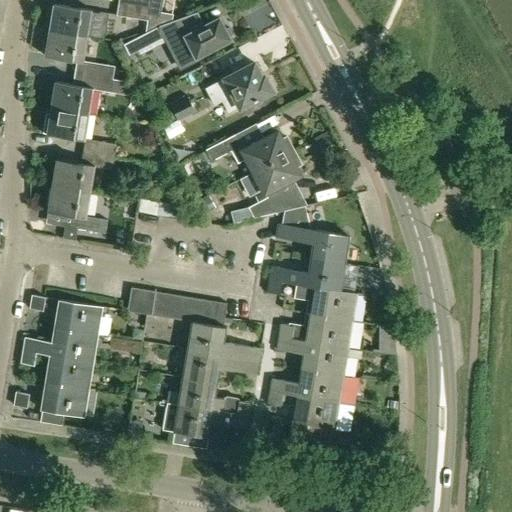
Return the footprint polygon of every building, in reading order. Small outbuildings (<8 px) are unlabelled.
[(119,0),(119,3),(149,8),(146,21),(144,34),(159,26),(172,21),(173,16),(161,13),(163,0),(119,0)] [(149,8),(119,3),(117,16),(146,21),(149,8)] [(48,30),(88,36),(92,11),(53,4),(48,30)] [(144,34),(126,43),(131,54),(140,49),(142,53),(167,40),(181,68),(198,59),(197,57),(231,39),(230,36),(233,35),(229,27),(226,29),(220,18),(205,26),(196,31),(188,15),(172,21),(159,26),(144,34)] [(84,60),(88,36),(48,30),(44,56),(83,63),(81,74),(113,79),(115,65),(84,60)] [(255,63),(207,89),(215,104),(222,101),(228,113),(239,107),(240,109),(273,92),(272,89),(273,86),(269,79),(266,78),(265,76),(262,77),(255,63)] [(54,81),(50,107),(89,114),(93,89),(111,92),(113,79),(81,74),(79,86),(54,81)] [(150,93),(156,89),(152,81),(145,85),(150,93)] [(171,106),(178,120),(197,111),(189,97),(171,106)] [(85,139),(89,114),(50,107),(49,113),(47,113),(43,134),(85,141),(83,152),(114,157),(117,144),(85,139)] [(246,158),(253,172),(294,150),(287,137),(282,139),(278,131),(242,150),(234,135),(205,150),(211,162),(231,151),(238,163),(246,158)] [(301,164),(294,150),(253,172),(267,198),(248,209),(232,212),(234,223),(254,219),(287,210),(276,188),(301,175),(297,166),(301,164)] [(52,185),(89,191),(93,168),(112,171),(114,157),(83,152),(81,165),(56,160),(52,185)] [(86,214),(89,191),(52,185),(47,212),(73,216),(72,226),(68,226),(65,239),(76,240),(78,229),(106,233),(108,218),(86,214)] [(203,213),(212,208),(206,198),(197,202),(203,213)] [(137,213),(168,218),(177,219),(179,205),(140,199),(137,213)] [(313,243),(311,258),(345,263),(349,236),(278,224),(276,237),(313,243)] [(340,291),(345,263),(311,258),(308,272),(272,266),(269,279),(282,281),(297,284),(340,291)] [(267,292),(280,294),(282,281),(269,279),(267,292)] [(312,300),(310,314),(353,321),(358,294),(340,291),(297,284),(295,297),(312,300)] [(127,311),(150,315),(155,292),(131,288),(127,311)] [(155,292),(150,315),(150,316),(163,318),(167,294),(155,292)] [(163,318),(175,320),(179,296),(167,294),(163,318)] [(45,297),(42,297),(32,295),(30,309),(42,311),(45,297)] [(191,298),(179,296),(175,320),(187,322),(191,298)] [(192,322),(199,323),(203,300),(191,298),(187,322),(192,323),(192,322)] [(98,334),(102,307),(59,300),(54,327),(98,334)] [(203,300),(199,323),(211,325),(215,302),(203,300)] [(215,302),(211,325),(223,327),(227,304),(215,302)] [(349,348),(353,321),(310,314),(309,321),(306,320),(304,327),(293,325),(293,326),(280,324),(278,336),(291,339),(306,341),(349,348)] [(261,349),(248,346),(233,345),(224,343),(227,328),(223,327),(211,325),(199,323),(192,322),(192,323),(188,349),(259,361),(261,349)] [(93,362),(98,334),(54,327),(52,342),(25,338),(23,351),(36,353),(50,355),(93,362)] [(144,330),(139,329),(133,333),(132,338),(142,340),(144,330)] [(291,339),(278,336),(276,349),(303,354),(301,368),(344,375),(349,348),(306,341),(291,339)] [(188,349),(183,377),(217,382),(220,368),(256,374),(259,361),(188,349)] [(36,353),(23,351),(21,363),(34,365),(36,353)] [(93,362),(50,355),(45,382),(88,389),(93,362)] [(340,403),(344,375),(301,368),(299,383),(271,379),(269,391),(283,394),(296,396),(340,403)] [(183,377),(178,404),(249,416),(251,403),(239,401),(237,399),(226,397),(224,399),(215,397),(217,382),(183,377)] [(84,417),(88,389),(45,382),(40,410),(84,417)] [(281,406),(283,394),(269,391),(267,404),(281,406)] [(28,394),(16,393),(14,406),(26,408),(28,394)] [(296,396),(292,423),(335,430),(340,403),(296,396)] [(389,409),(397,410),(398,402),(390,401),(389,409)] [(178,404),(178,405),(173,432),(179,433),(177,444),(188,446),(190,435),(208,438),(210,423),(247,428),(249,416),(178,404)] [(330,458),(335,430),(292,423),(287,451),(330,458)] [(262,434),(260,447),(273,448),(275,435),(262,434)]
